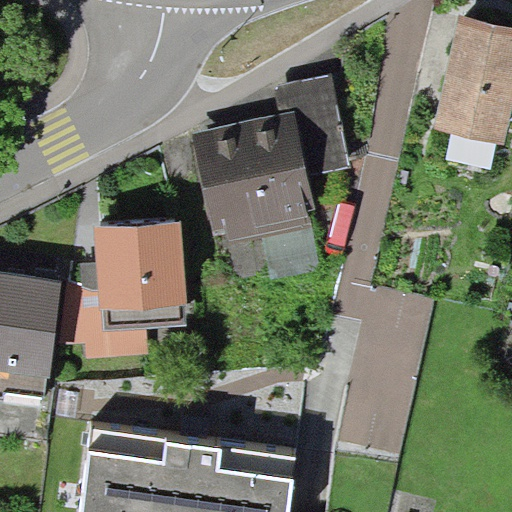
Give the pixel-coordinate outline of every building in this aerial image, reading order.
[(511,15),(480,9),(455,120),(511,132),(511,15)] [(298,118),(219,132),(238,237),(323,221),(313,171),(367,161),(351,73),(291,84),(298,118)] [(208,215),(120,222),(126,302),(214,296),(208,215)] [(94,273),(0,262),(0,360),(83,369),(94,273)] [(296,511),(301,493),(124,453),(110,511),(296,511)]
